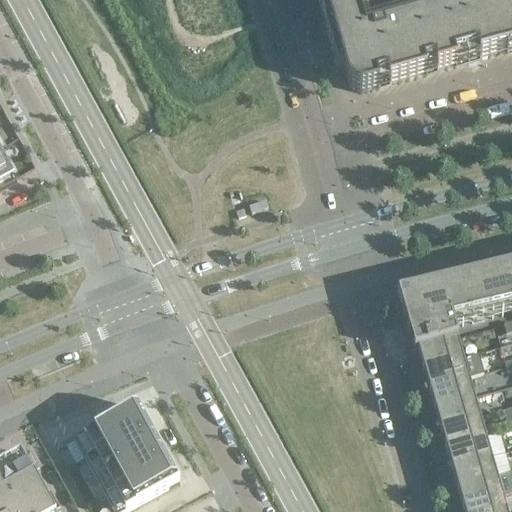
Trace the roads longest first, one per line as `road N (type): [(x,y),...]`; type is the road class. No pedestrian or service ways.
road 1 (residential): [(425,511),(348,248)]
road 2 (tertiary): [(342,223),(127,296)]
road 3 (residential): [(254,511),(144,316)]
road 4 (tertiary): [(144,316),(348,248)]
road 5 (residential): [(98,225),(0,47)]
road 6 (residential): [(511,98),(321,148)]
road 7 (tertiary): [(511,179),(342,223)]
road 8 (tertiary): [(348,248),(511,205)]
road 9 (tertiary): [(0,375),(144,316)]
road 10 (residential): [(321,148),(280,0)]
road 11 (tertiary): [(127,296),(0,344)]
